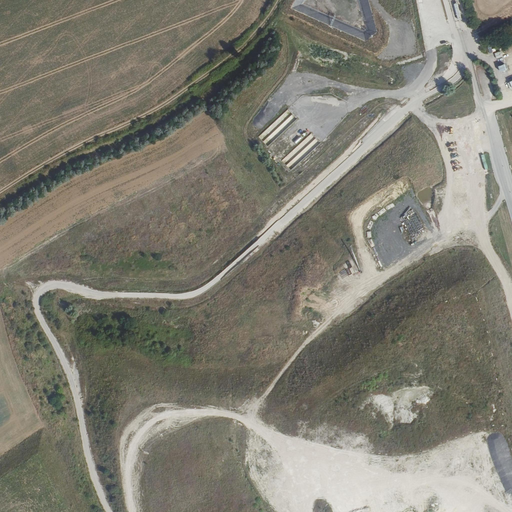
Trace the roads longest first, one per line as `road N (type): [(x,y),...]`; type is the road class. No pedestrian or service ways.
road 1 (track): [(103,511),(73,391),(38,318),(40,293),(69,284),(91,292),(198,292),(399,113),(451,86),(470,62)]
road 2 (track): [(0,195),(162,108),(241,49),(279,0)]
road 3 (unclassified): [(460,0),(511,207)]
road 4 (track): [(511,294),(479,235),(506,187)]
